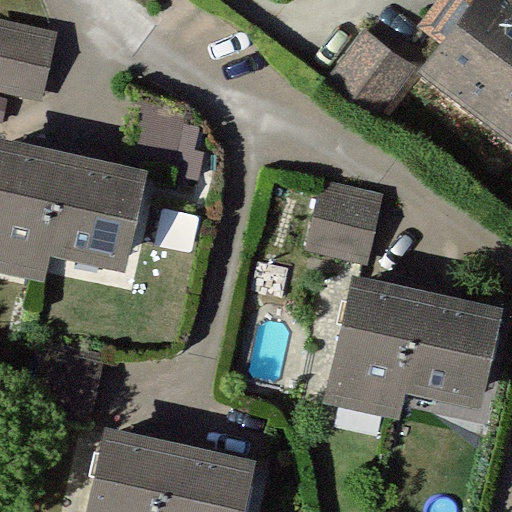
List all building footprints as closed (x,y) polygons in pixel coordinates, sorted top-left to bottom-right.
[(511,0),(469,0),(424,63),(511,125),(511,0)] [(0,80),(53,87),(61,17),(0,9),(0,80)] [(366,19),(336,71),(391,102),(421,50),(366,19)] [(158,146),(0,117),(0,260),(48,270),(55,234),(139,250),(158,146)] [(511,296),(511,289),(354,255),(322,398),(405,416),(414,374),(491,391),(511,296)] [(248,511),(263,448),(108,412),(84,511),(248,511)]
